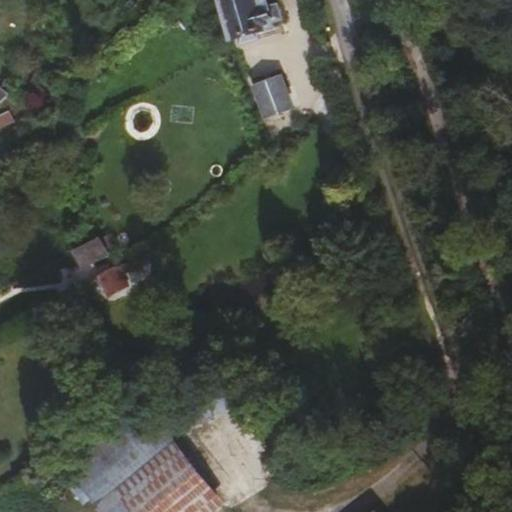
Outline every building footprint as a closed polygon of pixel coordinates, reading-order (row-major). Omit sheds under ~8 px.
[(283,14),(279,0),(272,2),(271,0),(225,0),(235,34),(277,21),(276,17),(283,14)] [(293,103),(282,72),(257,82),(268,113),(293,103)] [(0,103),(13,93),(0,82),(0,103)] [(107,249),(100,234),(75,247),(82,261),(107,249)] [(125,279),(120,270),(116,262),(113,263),(98,271),(108,290),(125,279)] [(217,511),(226,505),(144,408),(67,472),(100,511),(217,511)]
